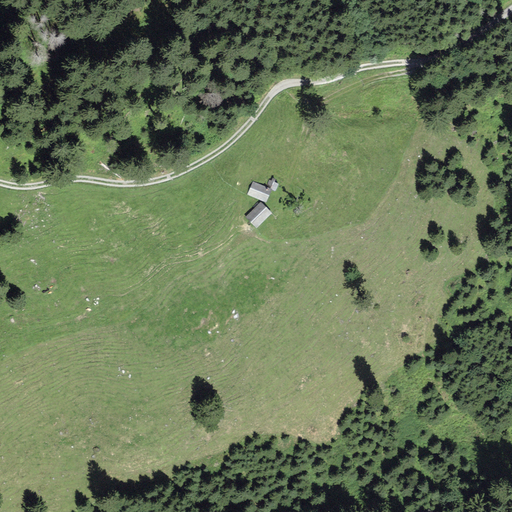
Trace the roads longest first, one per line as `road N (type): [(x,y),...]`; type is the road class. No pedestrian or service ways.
road 1 (track): [(511,8),(431,59),(279,86),(221,152),(166,177),(122,185),(72,177),(0,184)]
road 2 (track): [(431,59),(316,105),(266,225),(222,253)]
